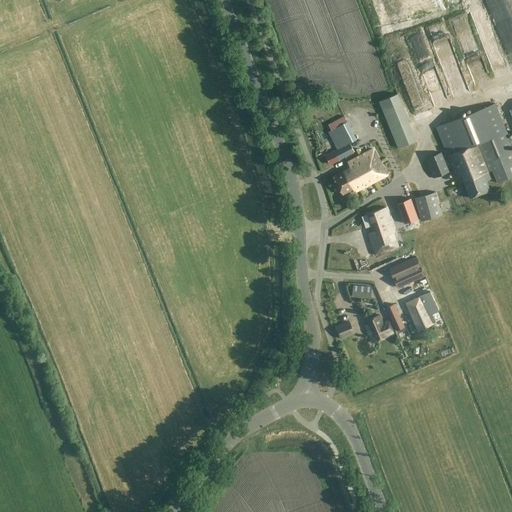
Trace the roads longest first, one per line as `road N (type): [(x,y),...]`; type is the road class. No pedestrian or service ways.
road 1 (tertiary): [(304,393),(312,329),(296,198),(222,0)]
road 2 (tertiary): [(175,511),(225,443),(304,393)]
road 3 (tertiary): [(383,511),(349,426),(304,393)]
